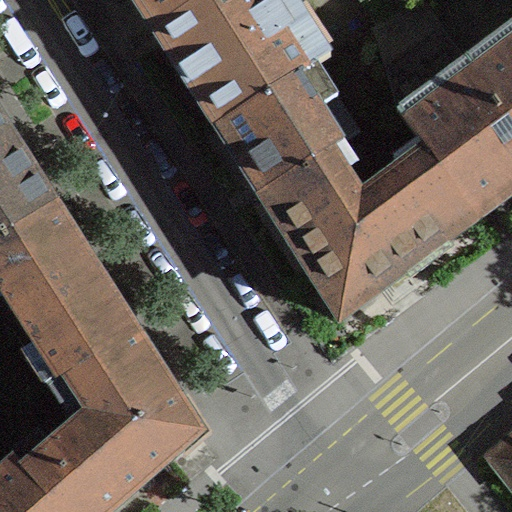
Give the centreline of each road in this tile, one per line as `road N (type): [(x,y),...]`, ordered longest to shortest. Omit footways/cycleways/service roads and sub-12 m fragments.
road 1 (residential): [(16,0),(341,485)]
road 2 (secondary): [(341,485),(511,339)]
